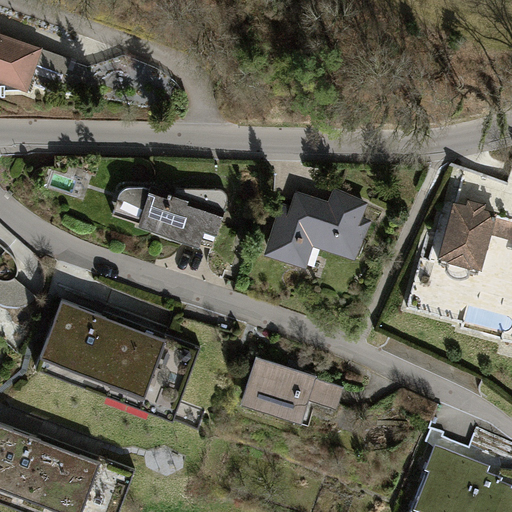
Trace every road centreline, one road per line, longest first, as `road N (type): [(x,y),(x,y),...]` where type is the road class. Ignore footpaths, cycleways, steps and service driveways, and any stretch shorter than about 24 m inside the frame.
road 1 (residential): [(511,428),(356,351),(72,254),(0,205)]
road 2 (tertiary): [(511,129),(446,146),(203,139)]
road 3 (residential): [(9,0),(171,59),(194,75),(203,92),(203,139)]
road 4 (tertiary): [(203,139),(0,135)]
